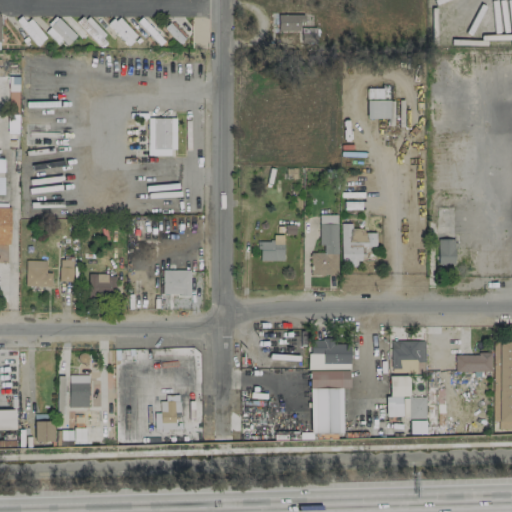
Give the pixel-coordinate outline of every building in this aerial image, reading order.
[(303,15),(277,14),(277,30),(298,31),(298,22),(303,22),(303,15)] [(66,44),(75,36),(56,16),(43,30),(55,43),(60,38),(66,44)] [(78,24),(96,43),(105,35),(87,16),(78,24)] [(136,35),(116,16),(107,25),(127,44),(136,35)] [(387,118),(388,100),(368,99),(368,89),(366,89),(365,117),(387,118)] [(173,117),(146,118),(146,155),(174,155),(173,117)] [(0,243),(8,243),(9,206),(0,206),(0,243)] [(337,274),(336,214),(319,215),(320,253),(309,253),(310,275),(337,274)] [(375,246),(375,233),(363,232),(363,228),(351,228),(351,223),(340,223),(340,260),(360,260),(360,246),(375,246)] [(258,260),(282,260),(282,235),(272,235),(272,241),(258,241),(258,260)] [(453,264),(453,239),(437,239),(436,264),(453,264)] [(58,280),(71,281),(72,257),(58,257),(58,280)] [(45,260),(25,260),(24,286),(50,286),(50,273),(44,273),(45,260)] [(189,270),(161,269),(161,295),(189,295),(189,270)] [(114,273),(83,274),(83,298),(115,297),(114,273)] [(308,339),(308,433),(340,433),(340,388),(348,388),(348,343),(331,343),(331,339),(308,339)] [(415,374),(415,361),(423,361),(423,340),(388,341),(389,374),(415,374)] [(511,341),(491,341),(492,421),(499,421),(499,429),(511,428),(511,341)] [(454,353),(454,371),(489,371),(490,354),(454,353)] [(87,375),(67,375),(67,406),(87,407),(87,375)] [(400,396),(407,396),(407,375),(387,375),(388,396),(384,396),(384,416),(400,416),(400,396)] [(64,376),(56,376),(55,414),(63,414),(64,376)] [(442,423),(442,387),(426,387),(427,423),(442,423)] [(423,397),(407,397),(408,434),(424,433),(423,397)] [(0,429),(14,429),(13,409),(0,409),(0,429)] [(33,420),(32,441),(51,441),(52,421),(33,420)] [(55,429),(55,446),(71,447),(71,440),(84,441),(84,430),(55,429)]
